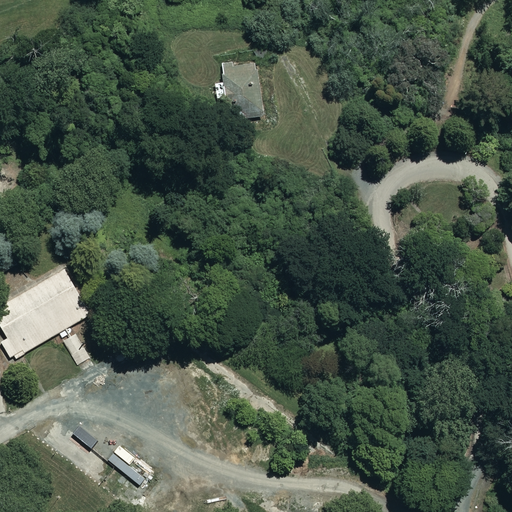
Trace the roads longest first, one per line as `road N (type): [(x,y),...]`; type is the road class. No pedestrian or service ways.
road 1 (track): [(0,431),(41,411),(97,410),(213,470),(294,490),(371,490),(430,511)]
road 2 (track): [(457,511),(473,492),(479,464),(407,310),(382,227),(391,182),(437,169)]
road 3 (track): [(437,169),(462,34),(483,0)]
